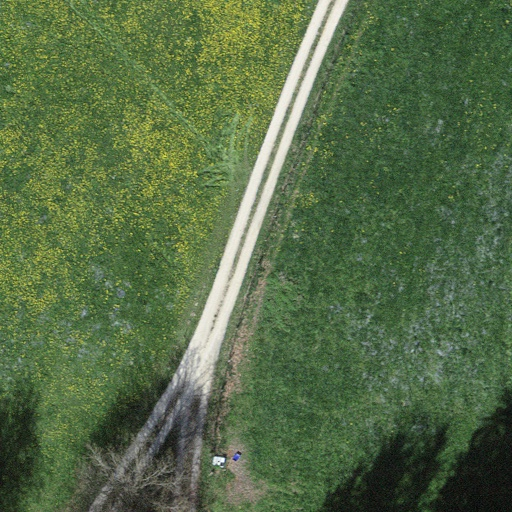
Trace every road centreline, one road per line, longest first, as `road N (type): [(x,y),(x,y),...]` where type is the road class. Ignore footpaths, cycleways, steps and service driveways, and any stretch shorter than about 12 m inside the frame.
road 1 (track): [(333,0),(196,370),(184,511)]
road 2 (track): [(196,370),(103,511)]
